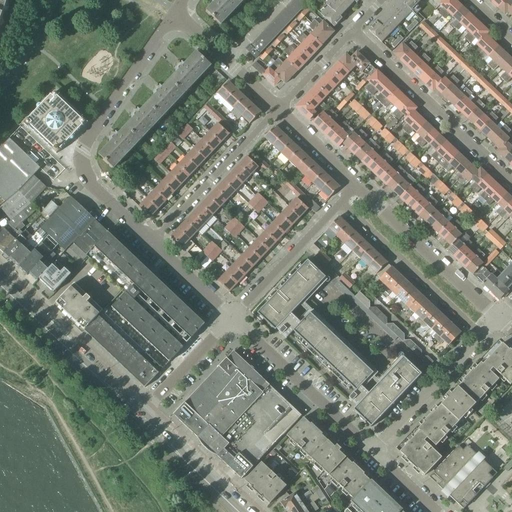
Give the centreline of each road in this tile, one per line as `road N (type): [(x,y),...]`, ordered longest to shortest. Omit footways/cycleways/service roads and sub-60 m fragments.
road 1 (residential): [(150,243),(88,186),(84,151),(175,11)]
road 2 (residential): [(511,183),(351,32)]
road 3 (residential): [(374,453),(230,319)]
road 4 (residential): [(482,335),(340,202)]
road 5 (residential): [(498,317),(356,186)]
road 6 (secondary): [(141,415),(0,286)]
road 7 (residential): [(276,110),(150,243)]
road 8 (residential): [(230,319),(340,202)]
road 9 (residential): [(374,453),(482,335)]
road 10 (residential): [(276,110),(175,11)]
road 11 (secondary): [(243,511),(141,415)]
road 12 (residential): [(141,415),(230,319)]
